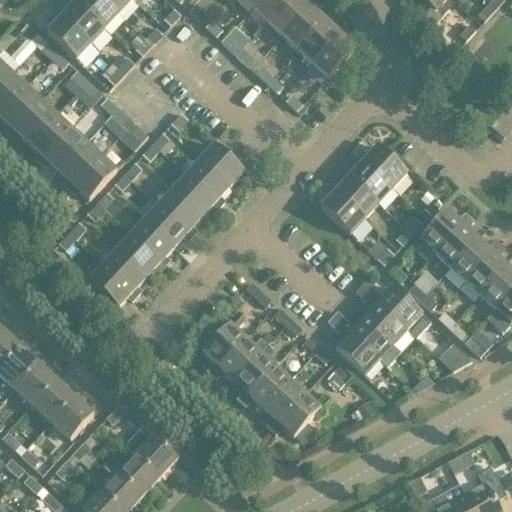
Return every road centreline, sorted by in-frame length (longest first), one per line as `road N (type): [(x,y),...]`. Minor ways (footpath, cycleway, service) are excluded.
road 1 (tertiary): [(493,403),(301,511)]
road 2 (residential): [(304,173),(164,53)]
road 3 (residential): [(511,157),(495,172),(463,172),(384,98)]
road 4 (residential): [(141,334),(247,230)]
